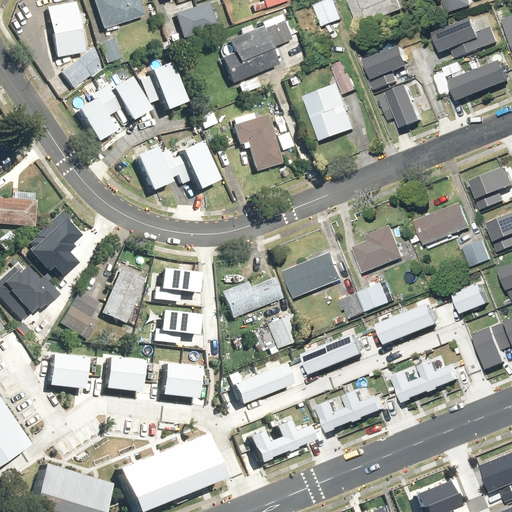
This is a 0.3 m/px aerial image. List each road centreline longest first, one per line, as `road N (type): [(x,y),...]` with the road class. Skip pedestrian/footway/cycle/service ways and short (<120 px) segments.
road 1 (residential): [(490,410),(458,334),(447,332),(216,429)]
road 2 (residential): [(201,234),(258,225),(506,126)]
road 3 (residential): [(0,55),(99,197),(129,220),(201,234)]
road 4 (residential): [(216,429),(191,414),(93,405),(0,473)]
road 5 (tertiary): [(249,510),(447,428)]
